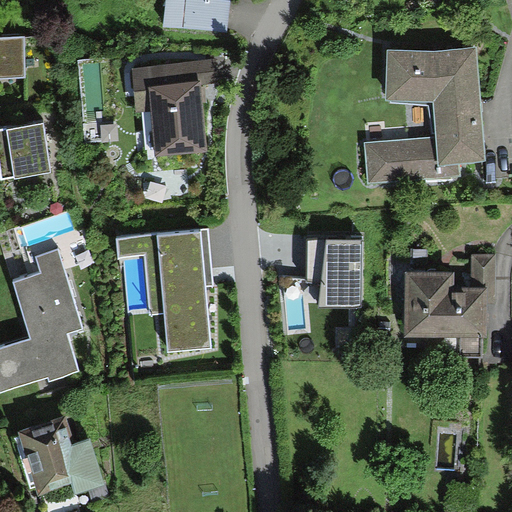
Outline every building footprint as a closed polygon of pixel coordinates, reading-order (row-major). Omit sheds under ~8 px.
[(225,0),(165,0),(164,26),(223,30),(225,0)] [(17,31),(0,30),(0,76),(16,77),(17,31)] [(475,37),(383,42),(386,94),(430,91),(432,133),(355,137),(357,186),(458,181),(457,159),(482,158),(475,37)] [(197,53),(140,57),(146,148),(204,144),(197,53)] [(38,114),(0,118),(0,171),(44,167),(38,114)] [(192,221),(122,228),(135,349),(205,342),(192,221)] [(52,235),(2,251),(25,328),(0,334),(0,389),(75,366),(65,332),(80,327),(52,235)] [(365,237),(307,235),(305,282),(319,282),(318,305),(363,307),(365,237)] [(485,263),(401,261),(400,332),(483,334),(485,263)] [(79,417),(9,439),(30,504),(99,482),(79,417)]
